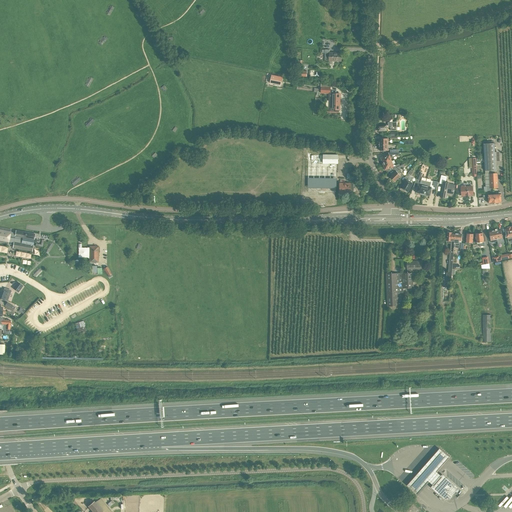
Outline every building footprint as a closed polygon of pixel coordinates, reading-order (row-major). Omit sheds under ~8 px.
[(115,8),(110,5),(109,6),(108,5),(107,7),(108,7),(106,11),(105,11),(105,12),(105,13),(110,16),(115,8)] [(104,35),(103,36),(103,35),(102,36),(102,37),(99,40),(98,41),(99,41),(98,42),(102,46),(108,39),(104,35)] [(324,49),(324,65),(325,65),(329,65),(330,65),(331,65),(331,61),(341,61),(341,53),(330,53),(331,49),(330,49),(326,49),(324,49)] [(272,75),(270,83),(281,86),(283,77),(272,75)] [(84,85),(89,87),(94,79),(88,76),(88,77),(87,77),(86,78),(87,78),(85,82),(84,82),(84,83),(84,84),(84,85)] [(340,94),(332,94),(330,94),(329,110),(332,110),(331,112),(339,112),(339,110),(340,110),(340,94)] [(88,127),(94,120),(91,117),(85,124),(88,127)] [(386,127),(390,127),(391,127),(391,130),(397,130),(397,121),(388,122),(388,125),(387,125),(381,125),(379,125),(378,125),(378,127),(377,127),(377,129),(378,129),(378,131),(386,130),(386,127)] [(498,188),(498,173),(495,173),(495,170),(498,170),(497,161),(497,152),(495,152),(495,143),(483,144),(485,171),(486,186),(487,186),(487,191),(491,191),(490,188),(498,188)] [(381,158),(383,163),(392,160),(391,158),(399,155),(399,153),(388,153),(389,155),(381,158)] [(323,155),(323,163),(338,163),(338,155),(323,155)] [(394,166),(392,160),(383,163),(385,169),(387,169),(394,166)] [(400,166),(396,168),(395,168),(393,169),(396,172),(390,177),(395,182),(397,180),(398,181),(404,175),(399,170),(404,167),(403,164),(400,166)] [(402,188),(408,191),(414,181),(408,178),(413,172),(410,170),(404,178),(407,180),(402,188)] [(423,194),(426,181),(421,180),(420,182),(419,182),(419,180),(423,173),(419,171),(416,179),(415,184),(418,184),(416,192),(420,193),(423,194)] [(447,193),(454,194),(455,185),(449,183),(449,182),(446,182),(447,176),(441,175),(439,183),(442,184),(440,197),(446,198),(447,193)] [(337,178),(308,177),(308,188),(337,188),(337,178)] [(432,188),(437,189),(438,182),(431,180),(430,182),(426,181),(423,194),(426,195),(426,194),(430,195),(432,188)] [(354,184),(340,183),(340,193),(353,193),(354,184)] [(473,195),(473,186),(466,186),(466,185),(461,186),(461,187),(461,196),(473,195)] [(0,227),(0,242),(8,244),(9,242),(11,242),(14,243),(13,248),(32,251),(33,245),(32,244),(33,240),(34,240),(35,234),(16,230),(16,232),(11,231),(11,229),(0,227)] [(501,229),(495,230),(497,239),(497,241),(498,244),(505,243),(504,240),(503,240),(503,238),(501,229)] [(491,243),(497,241),(497,239),(495,230),(489,231),(491,241),(491,243)] [(447,232),(446,234),(447,235),(446,240),(446,243),(451,243),(448,272),(446,272),(446,278),(451,278),(452,268),(452,265),(454,247),(455,233),(452,233),(452,232),(447,232)] [(483,233),(482,233),(481,232),(479,232),(479,233),(475,233),(476,243),(477,243),(477,244),(479,244),(480,246),(485,246),(485,242),(484,242),(483,233)] [(455,234),(455,233),(454,248),(459,248),(460,242),(461,242),(462,234),(458,234),(458,233),(455,233),(455,234)] [(55,245),(50,242),(49,243),(49,242),(48,243),(49,244),(46,248),(45,247),(45,248),(45,249),(45,250),(50,253),(55,245)] [(0,251),(7,253),(8,247),(0,244),(0,251)] [(98,246),(89,246),(89,258),(89,262),(98,262),(98,246)] [(408,273),(403,274),(403,273),(387,273),(388,306),(404,306),(403,288),(413,288),(412,273),(411,273),(410,269),(422,268),(422,261),(407,262),(407,269),(408,273)] [(101,266),(97,266),(92,265),(92,274),(97,274),(97,271),(101,271),(101,266)] [(104,268),(108,276),(112,274),(108,266),(104,268)] [(31,274),(36,278),(42,271),(38,267),(37,268),(37,267),(36,268),(36,269),(33,272),(32,272),(31,273),(32,273),(31,274)] [(14,288),(19,292),(23,286),(18,282),(14,288)] [(2,289),(0,293),(0,298),(4,300),(7,301),(8,299),(12,290),(5,288),(4,290),(2,289)] [(9,309),(12,311),(15,307),(7,302),(6,303),(1,301),(1,299),(0,299),(0,303),(1,304),(3,305),(5,306),(4,306),(9,309)] [(13,331),(10,330),(11,320),(3,320),(4,319),(2,319),(2,315),(0,315),(0,323),(3,324),(3,334),(8,334),(13,335),(13,331)] [(482,342),(491,342),(491,315),(483,315),(482,342)] [(75,323),(78,333),(85,331),(82,321),(75,323)] [(436,472),(448,457),(439,449),(407,486),(417,494),(429,480),(434,485),(441,477),(436,472)] [(445,499),(449,499),(458,488),(442,474),(431,487),(445,499)] [(112,511),(101,498),(95,502),(94,501),(88,506),(93,511),(112,511)]
